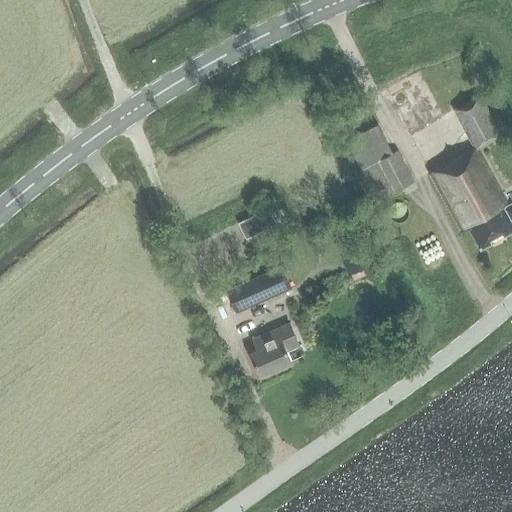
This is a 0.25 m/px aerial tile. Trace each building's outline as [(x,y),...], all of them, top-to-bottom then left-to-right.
[(479,96),(453,110),(474,149),(428,174),(461,233),(469,228),(480,249),(511,231),(511,225),(511,224),(511,202),(510,204),(479,147),(501,135),(479,96)] [(378,201),(413,182),(397,150),(391,153),(377,125),(346,140),(378,201)] [(238,223),(246,239),(276,223),(268,208),(238,223)] [(323,248),(317,237),(306,242),(313,254),(323,248)] [(237,313),(292,288),(282,266),(227,291),(237,313)] [(291,363),(286,351),(297,346),(297,347),(298,347),(289,323),(262,335),(262,337),(255,340),(253,336),(252,337),(257,350),(250,353),(259,377),(291,363)]
